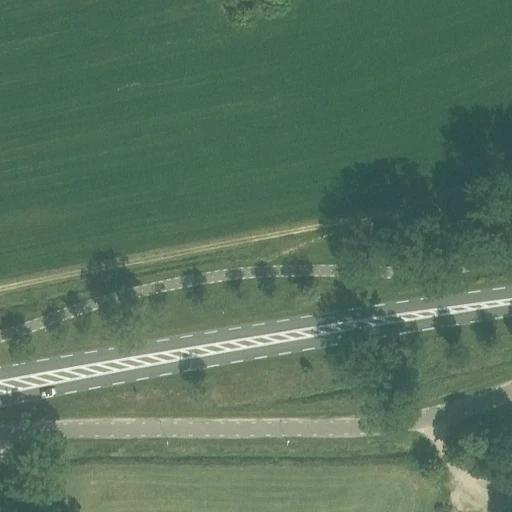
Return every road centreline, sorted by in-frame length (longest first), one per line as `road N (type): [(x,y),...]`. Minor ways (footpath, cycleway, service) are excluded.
road 1 (unclassified): [(0,439),(52,431),(393,425),(511,393)]
road 2 (primary): [(0,405),(421,314)]
road 3 (primary): [(421,314),(186,342),(0,377)]
